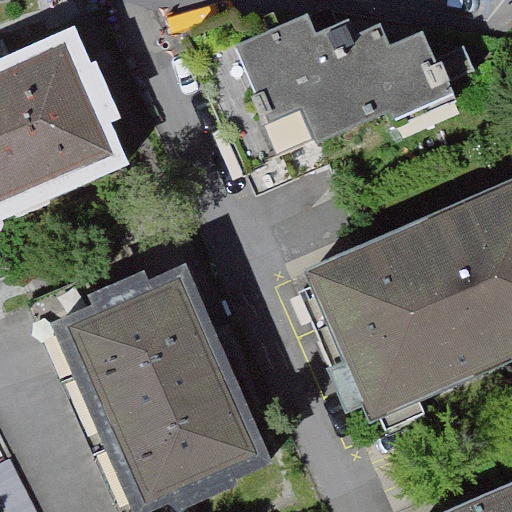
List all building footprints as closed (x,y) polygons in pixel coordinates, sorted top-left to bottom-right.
[(338,168),(327,145),(402,112),(406,121),(469,94),(464,82),(485,73),(474,48),(450,58),(438,29),(405,43),(396,22),(370,34),(363,18),(330,33),(321,12),(259,39),(247,13),(193,37),(263,200),(338,168)] [(76,42),(0,74),(0,207),(124,155),(76,42)] [(511,195),(329,276),(390,416),(511,362),(511,195)] [(270,459),(191,281),(80,330),(159,508),(270,459)] [(511,511),(511,499),(482,511),(511,511)]
